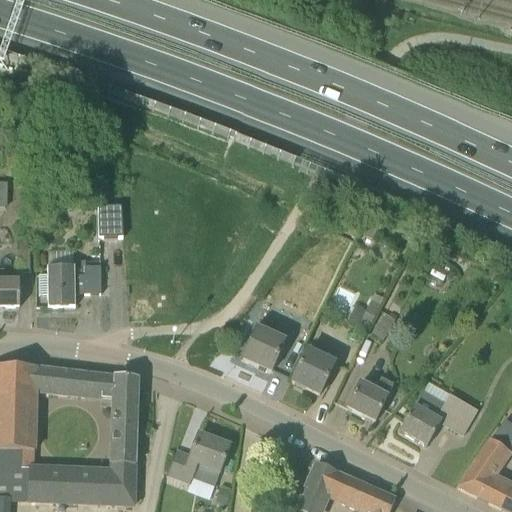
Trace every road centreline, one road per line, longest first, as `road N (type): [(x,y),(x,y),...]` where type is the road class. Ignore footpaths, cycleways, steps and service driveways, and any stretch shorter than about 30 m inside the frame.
road 1 (unclassified): [(511,51),(437,37),(401,50),(229,313),(201,327),(135,332),(102,353)]
road 2 (motorway): [(0,18),(281,116),(511,218)]
road 3 (motorway): [(511,159),(335,80),(118,0)]
road 4 (tertiary): [(102,353),(209,389),(454,511)]
